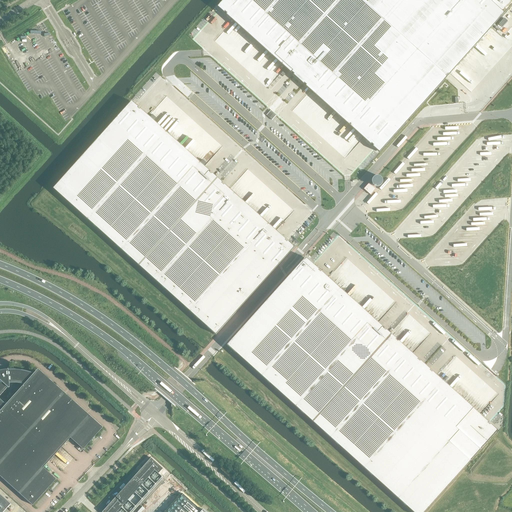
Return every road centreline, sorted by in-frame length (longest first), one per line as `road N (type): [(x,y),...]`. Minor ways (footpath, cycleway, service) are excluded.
road 1 (unclassified): [(328,219),(174,81),(170,63),(184,59),(344,202)]
road 2 (trunk): [(330,511),(113,326),(0,264)]
road 3 (trunk): [(0,279),(114,343),(312,511)]
road 4 (unclassified): [(344,202),(491,334),(492,354)]
road 5 (unclassified): [(492,354),(474,352),(328,219)]
road 6 (unclassified): [(344,202),(416,121),(511,113)]
road 7 (unclassified): [(183,381),(300,251)]
road 8 (unclassified): [(264,511),(156,414)]
road 9 (unclassified): [(511,228),(504,342),(492,354)]
